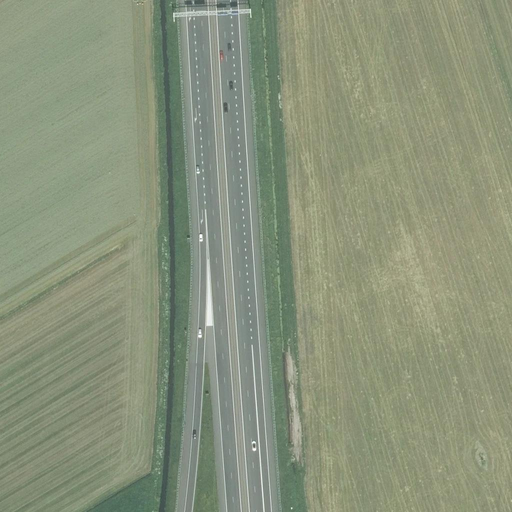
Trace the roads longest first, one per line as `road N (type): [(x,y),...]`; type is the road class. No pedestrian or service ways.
road 1 (motorway): [(256,511),(222,0)]
road 2 (trunk): [(213,209),(189,511)]
road 3 (motorway): [(213,209),(233,511)]
road 4 (motorway): [(200,0),(213,209)]
